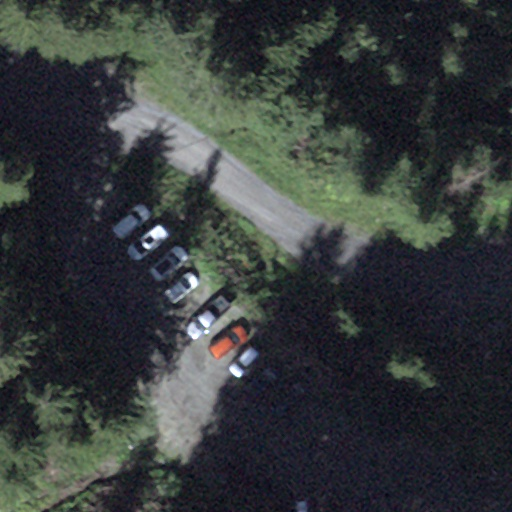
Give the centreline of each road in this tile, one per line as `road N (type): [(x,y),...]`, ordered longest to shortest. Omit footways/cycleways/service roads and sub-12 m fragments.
road 1 (track): [(511,456),(392,469),(291,430),(163,346),(88,250),(69,192),(88,107)]
road 2 (unclassified): [(0,119),(88,107),(159,122),(318,248),(431,276),(511,258)]
